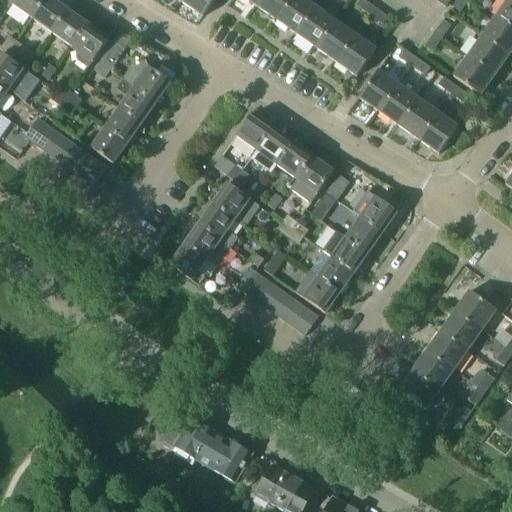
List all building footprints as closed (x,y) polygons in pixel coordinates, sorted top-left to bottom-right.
[(32,20),(45,0),(15,0),(10,7),(11,7),(12,6),(32,20)] [(52,34),(68,12),(50,0),(45,0),(32,20),(52,34)] [(202,18),(215,0),(184,0),(182,4),(202,18)] [(276,22),(291,0),(261,0),(256,8),(276,22)] [(296,36),(315,9),(302,0),(291,0),(276,22),(296,36)] [(370,17),(375,9),(362,0),(360,0),(356,7),(370,17)] [(450,0),(437,0),(436,2),(445,8),(450,0)] [(460,13),(469,0),(457,0),(452,8),(460,13)] [(511,30),(511,0),(507,0),(495,18),(511,30)] [(316,50),(335,23),(315,9),(296,36),(316,50)] [(375,9),(370,17),(382,26),(388,18),(375,9)] [(72,49),(88,26),(68,12),(52,34),(72,49)] [(508,57),(511,51),(511,30),(495,18),(481,38),(508,57)] [(433,34),(441,40),(451,26),(443,21),(433,34)] [(336,64),(355,37),(335,23),(316,50),(336,64)] [(88,26),(72,49),(78,53),(76,57),(77,62),(85,67),(85,68),(88,70),(109,40),(108,39),(108,40),(88,26)] [(432,53),(441,40),(433,34),(424,47),(432,53)] [(8,53),(16,42),(9,37),(1,48),(8,53)] [(356,78),(375,51),(355,37),(336,64),(356,78)] [(494,77),(508,57),(481,38),(467,58),(494,77)] [(16,42),(8,53),(15,59),(23,47),(16,42)] [(99,64),(110,72),(124,51),(113,44),(99,64)] [(409,66),(414,58),(403,50),(398,58),(409,66)] [(24,72),(24,71),(0,54),(0,55),(0,85),(8,91),(23,71),(24,72)] [(414,58),(409,66),(424,77),(430,69),(414,58)] [(480,97),(494,77),(467,58),(453,78),(480,97)] [(123,81),(156,104),(170,84),(171,85),(171,84),(147,67),(145,61),(138,64),(139,66),(129,70),(124,79),(123,81)] [(104,79),(110,72),(99,64),(93,71),(104,79)] [(41,77),(48,82),(56,70),(48,65),(41,77)] [(379,113),(396,86),(378,72),(358,99),(379,113)] [(451,95),(456,88),(443,78),(437,86),(451,95)] [(141,125),(156,104),(123,81),(116,90),(126,98),(119,109),(141,125)] [(0,103),(8,91),(0,85),(0,103)] [(66,101),(71,94),(60,86),(55,93),(66,101)] [(399,127),(417,100),(396,86),(379,113),(399,127)] [(456,88),(451,95),(464,104),(469,97),(456,88)] [(61,108),(66,101),(55,93),(50,100),(61,108)] [(66,101),(76,109),(81,101),(71,94),(66,101)] [(419,141),(437,115),(417,100),(399,127),(419,141)] [(71,115),(76,109),(66,101),(61,108),(71,115)] [(127,145),(141,125),(119,109),(105,129),(127,145)] [(256,152),(272,130),(252,116),(253,115),(252,114),(235,139),(236,139),(236,138),(256,152)] [(437,115),(419,141),(438,155),(457,129),(437,115)] [(40,136),(47,126),(37,119),(30,130),(40,136)] [(47,126),(40,136),(33,147),(43,153),(57,133),(47,126)] [(113,164),(127,145),(105,129),(91,149),(90,148),(89,148),(114,165),(113,164)] [(33,147),(40,136),(30,130),(23,140),(33,147)] [(276,166),(292,144),(272,130),(256,152),(276,166)] [(53,160),(67,140),(57,133),(43,153),(53,160)] [(67,140),(53,160),(62,167),(76,147),(67,140)] [(296,180),(312,158),(292,144),(276,166),(296,180)] [(76,147),(62,167),(72,174),(86,154),(76,147)] [(86,154),(72,174),(83,181),(97,161),(86,154)] [(311,205),(334,172),(333,172),(333,173),(312,158),(296,180),(297,181),(291,191),(311,205)] [(97,161),(83,181),(92,188),(106,168),(97,161)] [(234,182),(242,171),(235,166),(227,177),(234,182)] [(234,182),(241,188),(249,176),(242,171),(234,182)] [(325,194),(337,202),(350,184),(338,176),(325,194)] [(213,205),(235,221),(235,220),(245,227),(259,207),(226,184),(226,185),(227,185),(213,205)] [(336,202),(337,202),(325,194),(320,201),(331,209),(336,202)] [(274,211),(282,200),(275,195),(267,206),(274,211)] [(359,219),(382,234),(396,214),(397,215),(398,214),(373,197),(373,198),(374,198),(359,219)] [(228,231),(235,221),(213,205),(198,225),(231,249),(238,239),(228,231)] [(298,224),(297,224),(286,216),(281,223),(292,231),(298,224)] [(368,255),(382,234),(359,219),(345,239),(368,255)] [(287,238),(292,231),(281,223),(276,231),(287,238)] [(292,231),(303,239),(308,231),(298,224),(292,231)] [(217,269),(231,249),(198,225),(184,246),(217,269)] [(298,246),(303,239),(292,231),(287,238),(298,246)] [(337,233),(323,253),(353,275),(368,255),(345,239),(337,233)] [(210,278),(217,269),(184,246),(170,266),(169,265),(168,266),(198,287),(205,279),(210,278)] [(272,278),(285,258),(277,252),(263,272),(272,278)] [(258,268),(264,261),(253,253),(247,260),(258,268)] [(353,275),(331,259),(330,260),(322,254),(309,274),(339,295),(353,275)] [(259,276),(255,273),(249,269),(242,279),(252,286),(259,276)] [(325,315),(339,295),(309,274),(294,294),(326,316),(325,315)] [(259,276),(252,286),(245,296),(255,303),(269,283),(259,276)] [(252,286),(242,279),(236,289),(245,296),(252,286)] [(265,310),(279,290),(269,283),(255,303),(265,310)] [(279,290),(265,310),(275,317),(289,297),(279,290)] [(469,292),(454,313),(481,332),(495,311),(469,292)] [(225,295),(219,303),(228,310),(234,302),(225,295)] [(289,297),(275,317),(285,324),(299,304),(289,297)] [(299,304),(285,324),(294,330),(309,311),(299,304)] [(309,311),(294,330),(304,338),(318,318),(309,311)] [(454,313),(440,332),(467,351),(481,332),(454,313)] [(440,332),(426,352),(453,371),(467,351),(440,332)] [(511,353),(505,349),(496,362),(504,367),(511,355),(511,353)] [(426,352),(412,372),(439,391),(453,371),(426,352)] [(412,372),(398,392),(415,404),(425,411),(439,391),(412,372)] [(487,375),(477,388),(485,394),(494,380),(487,375)] [(477,388),(468,401),(476,407),(485,394),(477,388)] [(511,392),(506,402),(511,405),(511,415),(500,432),(501,433),(504,428),(511,433),(511,392)] [(462,427),(471,413),(463,407),(454,421),(462,427)] [(213,431),(190,418),(188,422),(176,414),(166,431),(161,440),(162,445),(168,448),(173,448),(194,461),(209,437),(209,438),(212,434),(211,434),(213,431)] [(483,441),(492,429),(486,425),(477,437),(483,441)] [(209,437),(194,461),(235,485),(253,454),(229,440),(228,441),(214,433),(214,432),(213,431),(211,434),(212,434),(209,438),(209,437)] [(277,508),(293,479),(274,468),(257,497),(277,508)] [(293,479),(277,508),(283,511),(300,511),(313,490),(293,479)] [(332,500),(325,511),(354,511),(348,508),(348,509),(332,500)]
